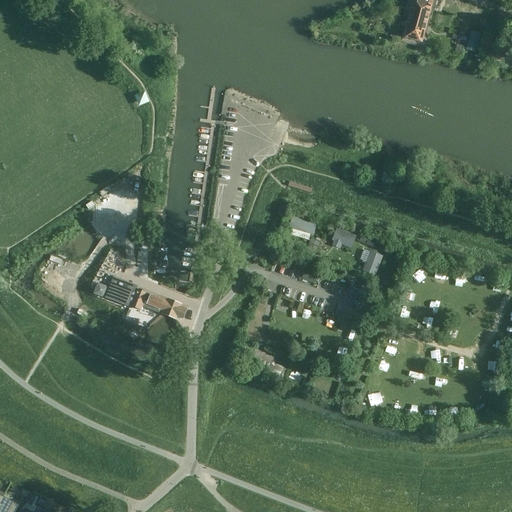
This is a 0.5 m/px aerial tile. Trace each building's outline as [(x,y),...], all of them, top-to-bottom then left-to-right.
[(412,0),(402,38),(421,43),(430,7),(438,9),(440,0),(412,0)] [(469,33),(461,30),(457,42),(466,45),(469,33)] [(456,45),(454,53),(462,55),(464,47),(456,45)] [(139,106),(148,102),(144,93),(135,97),(139,106)] [(289,182),(288,186),(311,194),(312,189),(289,182)] [(292,217),(289,229),(291,230),(310,235),(313,236),(316,224),(292,217)] [(337,228),(331,240),(334,242),(332,246),(339,250),(341,245),(350,249),(356,237),(337,228)] [(369,239),(366,246),(379,250),(382,243),(369,239)] [(363,251),(360,260),(366,262),(362,272),(375,277),(382,257),(369,252),(369,253),(363,251)] [(305,271),(302,279),(314,284),(317,276),(318,273),(305,269),(305,271)] [(114,281),(108,297),(127,304),(131,306),(130,308),(140,312),(147,295),(134,290),(135,288),(124,283),(124,285),(114,281)] [(362,292),(355,309),(360,312),(370,290),(364,288),(362,292)] [(130,308),(124,321),(146,330),(163,315),(164,312),(146,305),(149,296),(147,295),(140,312),(130,308)] [(149,296),(146,305),(164,312),(163,315),(165,316),(175,319),(175,320),(176,317),(177,317),(182,319),(186,310),(180,308),(181,306),(168,300),(167,302),(166,302),(159,299),(150,296),(150,297),(149,296)] [(3,498),(0,502),(0,511),(15,511),(19,506),(18,506),(17,507),(12,504),(13,503),(12,503),(11,504),(3,499),(3,498)]
